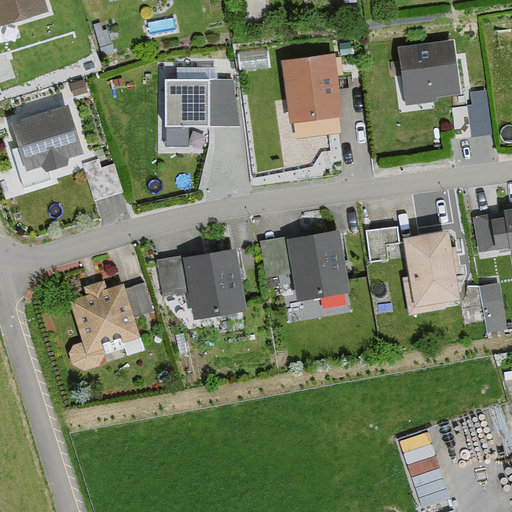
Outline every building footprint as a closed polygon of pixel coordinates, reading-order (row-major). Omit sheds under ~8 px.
[(0,0),(0,29),(41,17),(35,0),(0,0)] [(451,101),(443,44),(392,50),(400,108),(451,101)] [(333,120),(326,58),(275,64),(283,126),(333,120)] [(179,64),(180,74),(218,72),(217,62),(179,64)] [(200,132),(201,85),(157,84),(156,131),(200,132)] [(486,138),(483,95),(465,96),(468,140),(486,138)] [(464,140),(462,109),(448,110),(450,141),(464,140)] [(76,158),(62,110),(5,127),(19,175),(35,170),(36,175),(61,168),(59,163),(76,158)] [(511,213),(496,215),(497,221),(470,225),(474,255),(503,251),(503,257),(511,255),(511,213)] [(394,262),(390,230),(362,234),(366,265),(394,262)] [(343,296),(333,235),(281,244),(280,240),(255,244),(261,281),(286,277),(291,304),(320,299),(327,305),(331,298),(343,296)] [(453,304),(440,235),(395,243),(401,281),(396,282),(402,320),(440,313),(439,306),(453,304)] [(237,316),(226,251),(152,264),(158,302),(184,298),(188,324),(237,316)] [(63,305),(76,344),(67,351),(65,362),(70,372),(80,376),(90,373),(97,364),(96,354),(134,341),(128,320),(136,318),(127,292),(119,294),(117,288),(104,293),(101,284),(79,291),(81,299),(63,305)] [(503,332),(497,303),(478,307),(484,336),(503,332)]
